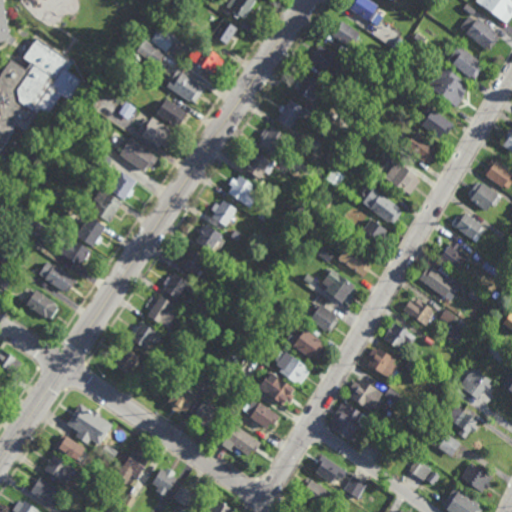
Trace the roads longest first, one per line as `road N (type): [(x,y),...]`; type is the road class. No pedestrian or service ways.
road 1 (residential): [(0,462),(308,0)]
road 2 (residential): [(511,76),(257,511)]
road 3 (residential): [(267,495),(0,318)]
road 4 (residential): [(432,511),(311,425)]
